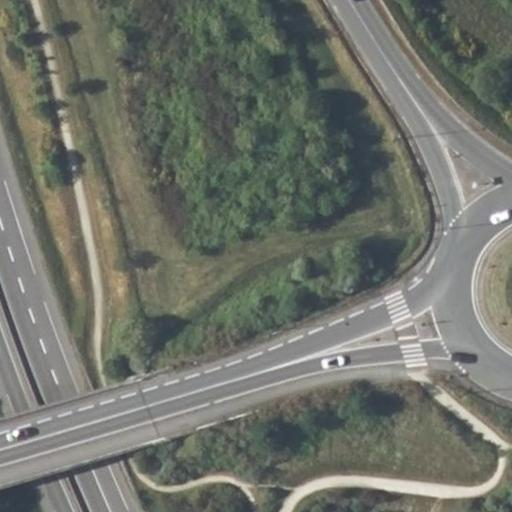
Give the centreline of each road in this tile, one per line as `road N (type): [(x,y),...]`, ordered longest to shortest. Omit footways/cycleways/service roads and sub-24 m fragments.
road 1 (secondary): [(272,366),(0,450)]
road 2 (secondary): [(448,278),(403,309),(272,366)]
road 3 (secondary): [(391,63),(421,117),(454,207),(459,245)]
road 4 (secondary): [(272,366),(466,348)]
road 5 (primary): [(0,346),(65,511)]
road 6 (primary): [(61,417),(0,251)]
road 7 (secondary): [(511,181),(391,63)]
